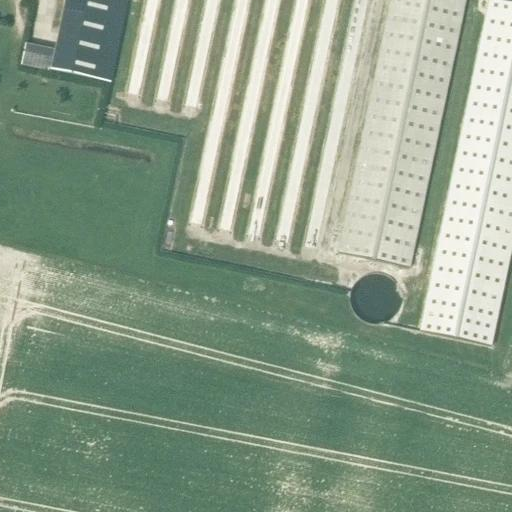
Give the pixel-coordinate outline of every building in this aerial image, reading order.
[(26,45),(22,67),(52,72),(111,84),(127,0),(66,0),(56,51),(26,45)] [(162,0),(144,0),(125,94),(142,99),(162,0)] [(174,0),(153,101),(170,105),(191,0),(174,0)] [(203,0),(181,107),(198,111),(221,0),(203,0)] [(251,0),(233,0),(188,224),(204,228),(251,0)] [(281,0),(263,0),(215,229),(233,232),(281,0)] [(311,0),(294,0),(245,236),(261,239),(311,0)] [(323,0),(273,241),(290,245),(341,0),(323,0)] [(352,0),(301,248),(319,252),(371,0),(352,0)] [(467,0),(388,0),(337,254),(412,271),(467,0)] [(511,3),(494,0),(490,0),(421,333),(491,348),(511,248),(511,3)] [(117,116),(104,113),(101,128),(113,132),(117,116)] [(368,270),(351,307),(391,325),(408,289),(368,270)]
